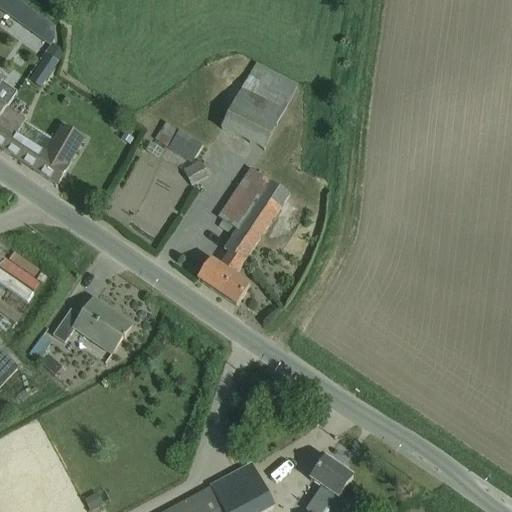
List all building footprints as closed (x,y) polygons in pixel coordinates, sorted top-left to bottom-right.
[(0,0),(0,10),(1,11),(8,0),(0,0)] [(29,12),(20,24),(49,46),(52,42),(53,40),(53,38),(53,29),(51,28),(49,26),(29,12)] [(0,117),(5,110),(5,108),(6,109),(17,94),(2,83),(0,85),(0,117)] [(0,117),(0,148),(37,174),(56,187),(84,140),(63,127),(53,142),(46,154),(16,135),(23,123),(24,122),(5,110),(0,117)] [(195,156),(201,147),(165,124),(153,140),(166,150),(189,165),(195,156)] [(199,162),(181,172),(190,187),(208,177),(199,162)] [(243,264),(289,197),(251,171),(218,219),(222,222),(237,232),(233,238),(224,252),(228,254),(219,268),(211,262),(197,282),(236,308),(249,287),(235,278),(244,264),(243,264)] [(108,312),(93,301),(81,318),(70,311),(52,337),(64,345),(74,331),(111,356),(131,327),(130,327),(128,329),(106,314),(108,312)] [(42,338),(27,356),(54,377),(60,369),(42,355),(49,344),(42,338)] [(0,354),(0,388),(17,370),(0,354)] [(346,511),(350,507),(339,499),(353,480),(336,468),(338,466),(329,460),(328,463),(325,461),(310,482),(322,490),(307,511),(346,511)] [(249,467),(232,477),(209,489),(210,491),(169,511),(270,511),(273,511),(249,467)]
